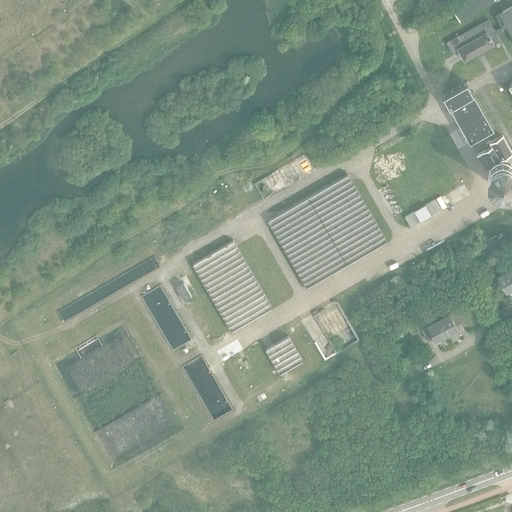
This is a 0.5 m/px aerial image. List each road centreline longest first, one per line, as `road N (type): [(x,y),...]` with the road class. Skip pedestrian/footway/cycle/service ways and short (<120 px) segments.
road 1 (track): [(0,321),(205,183),(293,145),(376,62),(384,43),(375,20),(387,3)]
road 2 (track): [(179,0),(0,125)]
